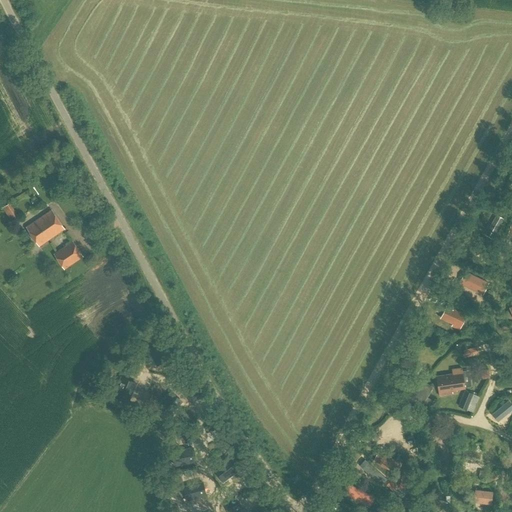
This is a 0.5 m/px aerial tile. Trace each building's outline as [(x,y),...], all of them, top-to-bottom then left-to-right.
[(13,223),(19,218),(9,203),(3,208),(13,223)] [(39,246),(64,229),(52,211),(27,228),(39,246)] [(495,212),(485,232),(492,236),(503,216),(495,212)] [(511,223),(508,221),(500,235),(511,241),(511,223)] [(64,270),(84,257),(73,241),(54,254),(64,270)] [(476,243),(468,258),(485,267),(493,252),(476,243)] [(482,295),(488,283),(468,273),(462,285),(482,295)] [(459,331),(466,317),(453,310),(454,308),(447,305),(440,319),(452,325),(451,327),(459,331)] [(160,340),(147,347),(156,362),(168,355),(160,340)] [(440,396),(457,394),(456,390),(464,389),(461,368),(452,370),(453,374),(437,377),(440,396)] [(481,379),(490,378),(489,369),(480,370),(481,379)] [(122,377),(115,393),(129,399),(136,383),(122,377)] [(426,412),(431,400),(426,398),(432,387),(412,377),(402,397),(420,406),(418,408),(426,412)] [(473,412),(479,397),(465,391),(458,406),(473,412)] [(172,392),(160,404),(169,414),(182,402),(172,392)] [(491,413),(494,419),(511,412),(511,408),(511,405),(491,413)] [(193,448),(176,451),(178,464),(195,461),(193,448)] [(482,452),(460,449),(459,458),(481,460),(482,452)] [(227,458),(214,469),(223,481),(237,470),(227,458)] [(363,472),(381,481),(385,473),(366,464),(363,472)] [(412,470),(403,468),(398,488),(408,490),(412,470)] [(456,482),(457,507),(465,506),(463,481),(456,482)] [(202,482),(185,486),(189,500),(205,495),(202,482)] [(349,482),(344,491),(370,504),(374,496),(349,482)] [(501,483),(502,505),(510,504),(509,483),(501,483)] [(434,487),(428,491),(438,508),(444,504),(434,487)] [(491,505),(493,492),(475,490),(474,503),(491,505)] [(244,511),(239,503),(227,510),(228,511),(244,511)]
